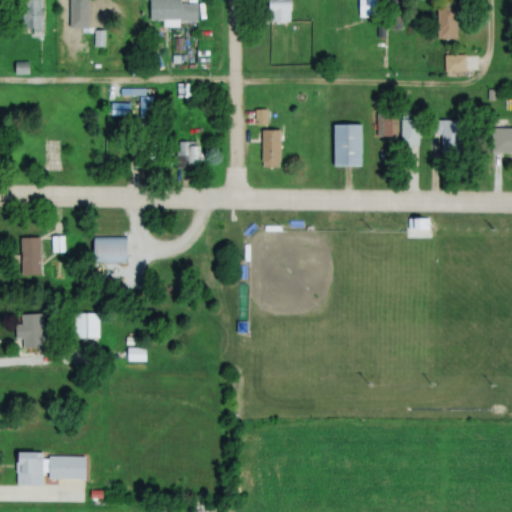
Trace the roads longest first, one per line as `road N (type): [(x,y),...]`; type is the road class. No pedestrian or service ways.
road 1 (residential): [(0,203),(511,207)]
road 2 (residential): [(235,205),(232,0)]
